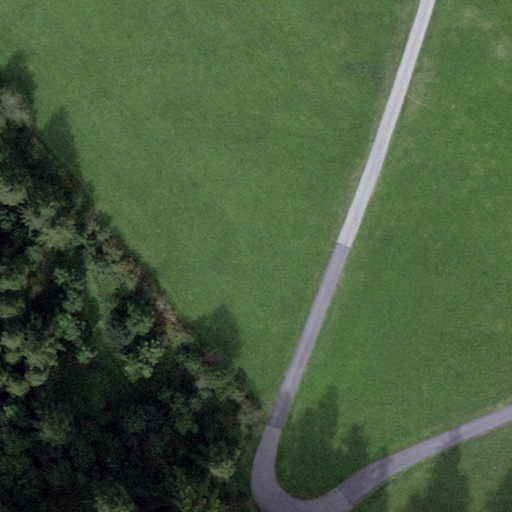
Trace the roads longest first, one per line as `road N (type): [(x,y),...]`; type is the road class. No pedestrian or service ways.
road 1 (tertiary): [(314,511),(287,501),(266,469),(435,0)]
road 2 (tertiary): [(511,418),(387,472),(321,511)]
